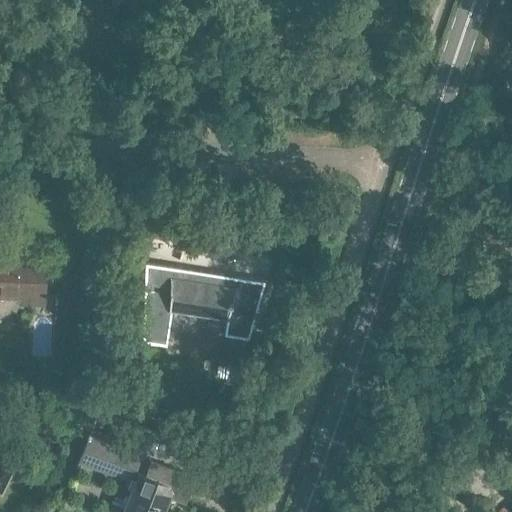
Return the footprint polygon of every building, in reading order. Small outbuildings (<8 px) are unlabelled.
[(44,259),(0,257),(0,294),(23,295),(22,301),(43,302),(44,259)] [(145,262),(142,340),(165,343),(171,309),(226,318),(224,334),(247,337),(263,281),(233,276),(232,279),(225,278),(208,275),(201,274),(184,271),(177,270),(177,267),(145,262)] [(79,433),(87,434),(96,438),(101,424),(97,420),(86,418),(82,423),(79,433)] [(162,511),(165,506),(162,505),(165,498),(167,499),(169,495),(184,501),(189,488),(194,477),(149,459),(149,460),(140,456),(140,455),(96,438),(87,434),(77,461),(126,480),(124,485),(126,489),(130,490),(121,511),(119,511),(110,508),(108,511),(162,511)] [(0,491),(10,470),(0,464),(0,491)]
